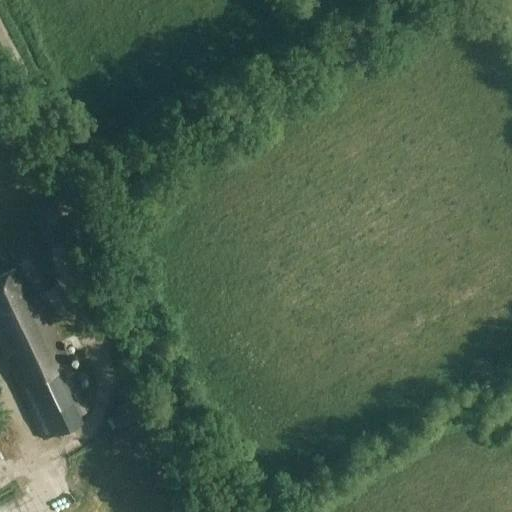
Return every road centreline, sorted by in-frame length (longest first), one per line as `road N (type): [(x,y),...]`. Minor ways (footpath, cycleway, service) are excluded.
road 1 (track): [(414,0),(108,179),(75,190)]
road 2 (track): [(0,35),(75,190)]
